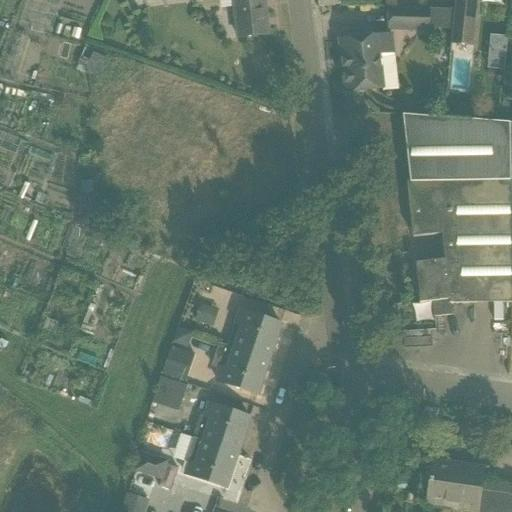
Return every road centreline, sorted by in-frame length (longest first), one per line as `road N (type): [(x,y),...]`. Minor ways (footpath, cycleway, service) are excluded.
road 1 (residential): [(339,338),(298,0)]
road 2 (unclassified): [(271,511),(263,483),(307,354),(339,338)]
road 3 (track): [(0,379),(117,481),(108,511)]
road 4 (unclassified): [(511,394),(347,373)]
road 5 (residential): [(355,511),(347,373)]
